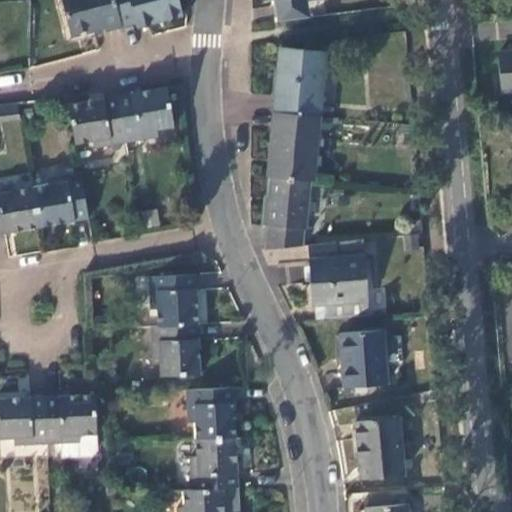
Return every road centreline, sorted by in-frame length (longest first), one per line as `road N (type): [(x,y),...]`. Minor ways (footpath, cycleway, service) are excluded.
road 1 (residential): [(476,511),(439,0)]
road 2 (residential): [(324,511),(321,470),(289,368),(229,246)]
road 3 (residential): [(229,246),(79,272),(0,269)]
road 4 (residential): [(210,40),(0,91)]
road 5 (residential): [(229,246),(207,125),(210,40)]
